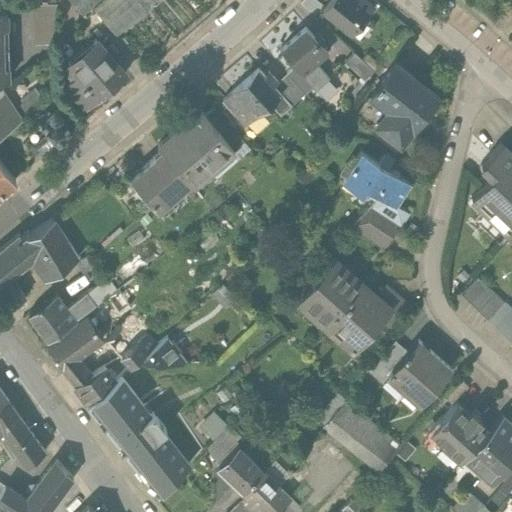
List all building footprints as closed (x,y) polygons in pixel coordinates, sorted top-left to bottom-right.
[(67,0),(105,45),(157,0),(67,0)] [(356,0),(328,0),(322,8),(351,34),(373,9),(362,0),(358,0),(357,1),(356,0)] [(56,4),(34,5),(35,44),(55,43),(57,30),(56,4)] [(7,13),(0,12),(0,78),(8,78),(7,13)] [(279,47),(294,64),(311,85),(314,88),(327,76),(314,61),(326,51),(320,44),(324,41),(317,33),(313,36),(304,25),(279,47)] [(125,72),(95,36),(67,59),(77,72),(66,81),(85,104),(125,72)] [(352,51),(344,60),(366,80),(373,70),(352,51)] [(392,113),(381,129),(400,143),(437,95),(395,62),(369,95),(392,113)] [(304,92),(311,85),(294,64),(286,72),(304,92)] [(258,66),(221,98),(241,121),(245,122),(273,98),(283,111),(290,104),(279,92),(280,92),(272,83),(277,79),(268,69),(263,73),(258,66)] [(290,104),(304,92),(286,72),(277,79),(272,83),(280,92),(279,92),(290,104)] [(38,82),(20,95),(29,107),(42,97),(37,90),(42,87),(38,82)] [(2,90),(0,91),(0,132),(3,131),(14,122),(22,117),(2,90)] [(213,106),(204,115),(220,135),(231,126),(213,106)] [(32,143),(42,154),(46,151),(47,152),(59,142),(57,140),(70,129),(68,126),(68,124),(65,121),(64,121),(62,119),(62,115),(57,108),(52,109),(46,114),(46,118),(45,119),(44,118),(41,121),(38,118),(27,127),(29,131),(25,136),(24,136),(30,144),(32,143)] [(157,144),(162,150),(190,183),(191,184),(211,167),(211,162),(230,146),(220,135),(204,115),(199,109),(157,144)] [(24,136),(25,136),(14,122),(3,131),(20,153),(30,144),(24,136)] [(511,234),(511,233),(511,151),(500,140),(480,161),(491,172),(470,195),(511,234)] [(157,211),(190,183),(162,150),(129,178),(157,211)] [(379,162),(360,150),(342,178),(361,191),(365,184),(378,193),(396,204),(396,203),(410,182),(387,167),(394,156),(386,152),(379,162)] [(0,191),(16,179),(0,159),(0,191)] [(378,193),(371,204),(397,221),(401,224),(409,212),(396,203),(396,204),(378,193)] [(238,207),(223,202),(220,214),(235,218),(238,207)] [(383,244),(397,221),(371,204),(353,223),(383,244)] [(53,217),(21,237),(19,233),(0,249),(0,281),(0,282),(0,284),(13,305),(25,296),(12,275),(32,259),(45,278),(79,256),(53,217)] [(143,238),(138,230),(126,238),(131,245),(143,238)] [(87,255),(78,261),(84,271),(93,266),(87,255)] [(298,300),(325,322),(362,281),(336,257),(298,300)] [(228,281),(239,291),(249,280),(238,270),(228,281)] [(511,338),(511,307),(477,274),(460,292),(511,340),(511,338)] [(106,295),(110,293),(101,280),(66,306),(56,292),(28,312),(48,338),(106,295)] [(376,293),(362,281),(325,322),(352,347),(379,315),(389,305),(386,301),(391,295),(382,287),(376,293)] [(208,293),(222,307),(233,296),(219,282),(208,293)] [(385,283),(382,287),(391,295),(386,301),(389,305),(379,315),(389,323),(408,302),(385,283)] [(110,293),(106,295),(119,312),(130,304),(118,287),(110,293)] [(120,355),(146,332),(132,314),(122,324),(121,322),(105,337),(120,355)] [(103,339),(87,316),(47,344),(74,384),(91,373),(79,356),(103,339)] [(155,342),(146,332),(120,355),(130,365),(139,357),(144,360),(183,360),(186,358),(166,333),(155,342)] [(381,379),(387,372),(393,366),(392,365),(407,348),(394,337),(367,367),(381,379)] [(449,365),(417,337),(407,348),(392,365),(393,366),(387,372),(419,400),(449,365)] [(91,373),(74,384),(73,384),(86,402),(115,379),(104,366),(91,373)] [(145,401),(143,403),(120,374),(115,379),(86,402),(97,416),(96,417),(103,426),(104,425),(117,442),(114,444),(121,452),(124,451),(137,468),(135,469),(143,477),(144,476),(157,493),(188,461),(162,428),(165,426),(145,401)] [(443,394),(452,401),(456,398),(468,384),(459,376),(443,394)] [(0,410),(9,402),(0,389),(0,410)] [(312,415),(321,425),(340,404),(330,396),(312,415)] [(340,404),(321,425),(376,469),(401,441),(346,397),(340,404)] [(487,426),(478,417),(480,414),(471,407),(469,410),(456,398),(452,401),(427,429),(460,457),(466,450),(487,426)] [(0,432),(1,431),(4,435),(23,421),(9,402),(0,410),(0,432)] [(200,424),(213,437),(226,423),(214,410),(200,424)] [(511,452),(511,420),(501,411),(487,426),(466,450),(481,464),(478,467),(490,477),(511,452)] [(45,452),(23,421),(4,435),(0,441),(11,459),(16,453),(26,466),(45,452)] [(228,422),(226,423),(213,437),(206,444),(213,459),(239,432),(228,422)] [(216,466),(240,489),(261,468),(237,443),(216,464),(216,466)] [(56,459),(25,499),(26,500),(16,511),(45,511),(72,477),(56,459)] [(250,511),(279,485),(261,468),(240,489),(247,495),(231,510),(233,511),(250,511)] [(0,511),(16,511),(26,500),(25,499),(5,485),(0,491),(0,511)] [(270,511),(272,511),(288,494),(279,485),(250,511),(270,511)] [(449,505),(456,511),(491,511),(492,511),(465,487),(449,505)] [(347,511),(359,499),(353,493),(338,509),(340,511),(347,511)] [(287,511),(297,503),(288,494),(272,511),(287,511)]
